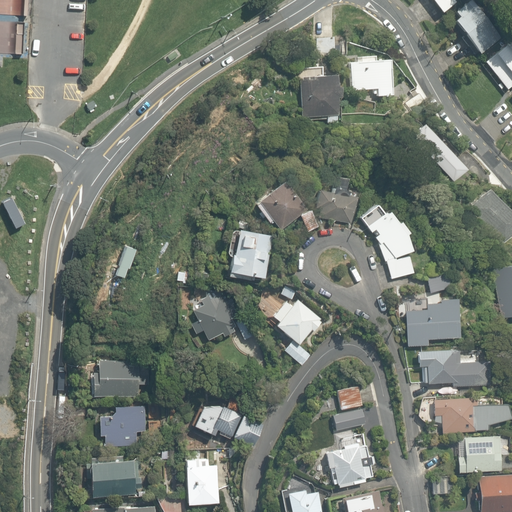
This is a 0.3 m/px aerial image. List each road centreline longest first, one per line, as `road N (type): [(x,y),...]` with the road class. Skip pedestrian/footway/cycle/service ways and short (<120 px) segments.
road 1 (residential): [(251,511),(257,466),(285,395),(330,348),(373,359),(394,447),(411,472)]
road 2 (secondary): [(93,169),(61,235),(39,511)]
road 3 (secondary): [(317,0),(196,75),(93,169)]
road 4 (residential): [(511,177),(461,127),(381,0)]
road 5 (residential): [(370,306),(392,339),(407,396),(418,459),(411,472)]
road 6 (residential): [(370,306),(367,261),(349,239),(318,244),(307,262),(322,286)]
